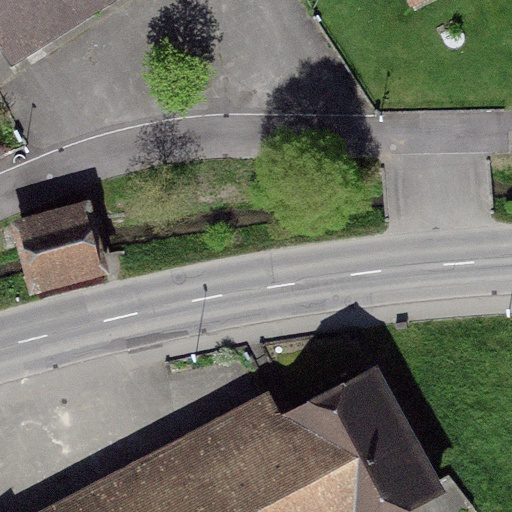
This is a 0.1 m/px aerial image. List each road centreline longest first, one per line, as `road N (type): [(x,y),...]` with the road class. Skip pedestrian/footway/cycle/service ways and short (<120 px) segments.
road 1 (residential): [(457,263),(444,229),(438,153),(397,137),(254,137),(180,148),(0,198)]
road 2 (secondary): [(0,346),(208,297),(457,263)]
